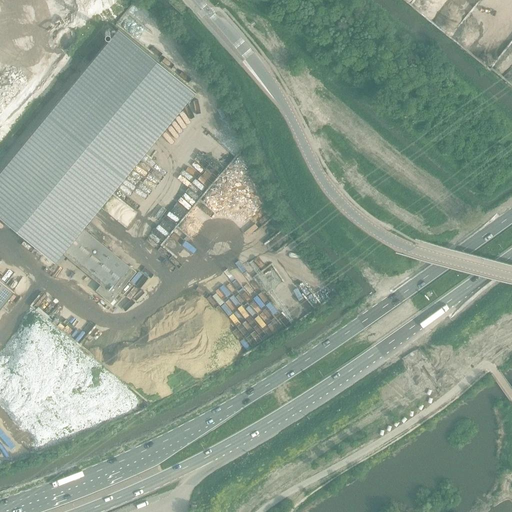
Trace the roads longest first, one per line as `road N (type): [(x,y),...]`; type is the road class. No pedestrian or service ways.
road 1 (tertiary): [(511,275),(403,246),(357,219),(326,185),(268,80)]
road 2 (primary): [(282,391),(0,506)]
road 3 (primary): [(282,391),(107,482),(30,511)]
road 4 (primary): [(213,511),(288,452),(401,334)]
road 5 (primary): [(320,393),(247,459),(170,511)]
road 6 (primary): [(409,301),(282,391)]
road 7 (primary): [(90,511),(223,449)]
road 8 (primary): [(401,334),(511,256)]
road 9 (primary): [(511,216),(409,301)]
road 10 (primary): [(409,301),(320,393)]
